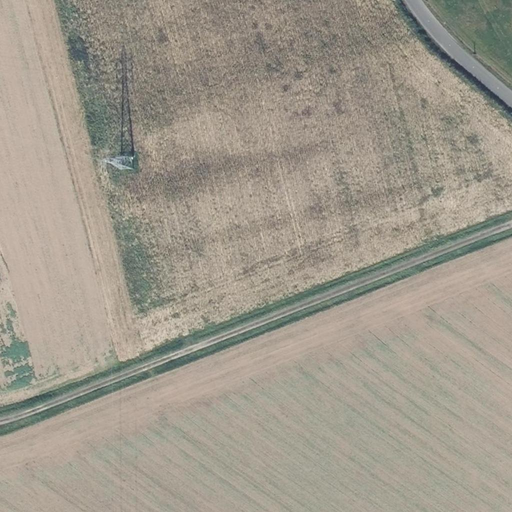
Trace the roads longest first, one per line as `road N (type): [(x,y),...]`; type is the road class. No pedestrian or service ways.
road 1 (track): [(0,421),(511,222)]
road 2 (tertiary): [(417,0),(473,66),(511,96)]
